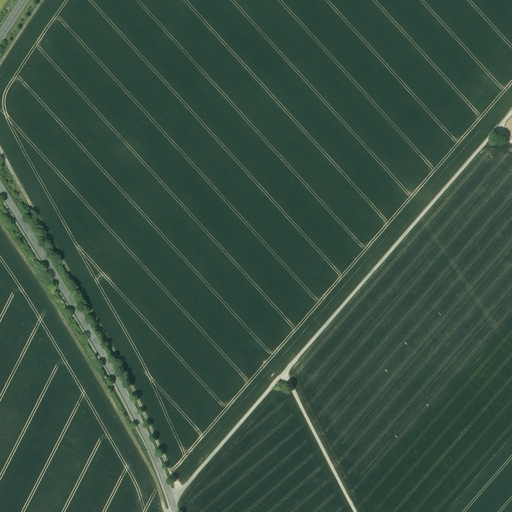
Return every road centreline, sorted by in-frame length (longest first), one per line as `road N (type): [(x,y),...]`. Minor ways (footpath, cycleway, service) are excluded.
road 1 (track): [(511,112),(172,500)]
road 2 (track): [(181,490),(131,380),(0,146)]
road 3 (tertiary): [(175,511),(122,383),(0,181)]
road 4 (track): [(0,218),(148,462),(165,511)]
road 5 (track): [(282,374),(357,511)]
